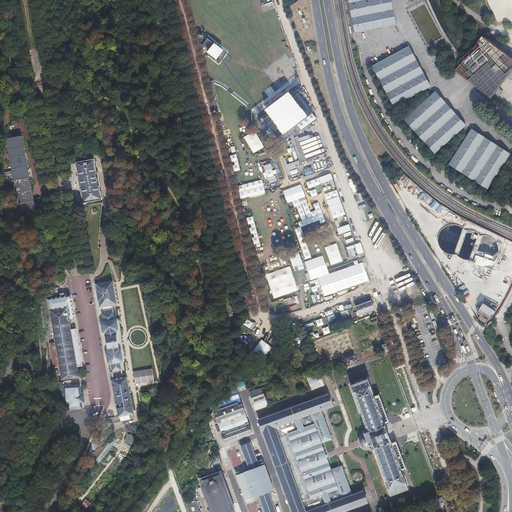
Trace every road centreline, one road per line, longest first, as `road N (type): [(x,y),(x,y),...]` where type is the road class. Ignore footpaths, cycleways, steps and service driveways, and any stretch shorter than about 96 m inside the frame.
road 1 (track): [(381,284),(277,0)]
road 2 (unknown): [(499,371),(357,128)]
road 3 (unclassified): [(4,511),(57,427),(76,416),(87,429),(49,511)]
road 4 (track): [(235,286),(117,108)]
road 5 (primary): [(355,153),(458,334)]
road 6 (primary): [(315,0),(332,89),(355,153)]
road 7 (primary): [(355,153),(357,128),(327,0)]
road 8 (primary): [(458,334),(444,407),(505,461)]
road 9 (primary): [(511,467),(458,334)]
road 10 (unclassified): [(0,378),(19,362),(34,381),(0,454)]
road 11 (track): [(381,284),(263,326)]
